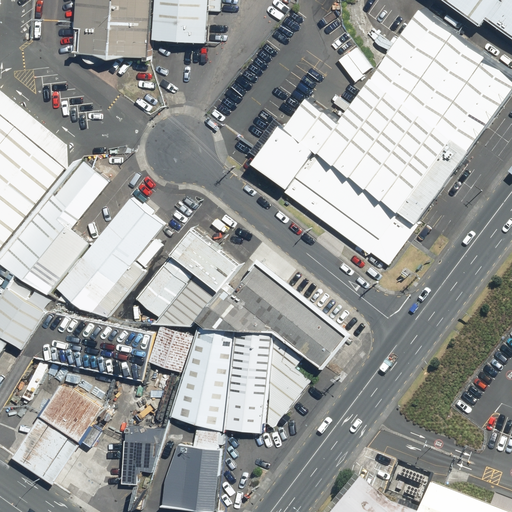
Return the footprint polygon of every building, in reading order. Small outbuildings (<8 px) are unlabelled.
[(209,0),(82,0),(79,55),(148,58),(149,39),(207,42),(209,0)] [(511,0),(459,0),(511,36),(511,0)] [(511,70),(424,8),(343,120),(311,97),(290,126),(284,125),(258,161),(294,186),(290,191),(391,263),(511,95),(511,70)] [(0,255),(0,256),(74,166),(75,142),(6,86),(0,86),(0,255)] [(84,159),(0,259),(50,293),(91,242),(73,227),(111,181),(84,159)] [(135,196),(59,287),(83,306),(109,315),(147,272),(135,262),(167,223),(135,196)] [(244,265),(197,227),(177,252),(199,269),(201,271),(223,289),(224,289),(244,265)] [(199,269),(177,252),(140,298),(162,315),(199,269)] [(352,333),(262,260),(235,292),(326,365),(352,333)] [(223,289),(201,271),(159,322),(193,324),(223,289)] [(14,285),(0,305),(0,359),(14,339),(27,347),(144,375),(154,334),(52,309),(14,285)] [(210,326),(277,330),(277,328),(227,287),(200,318),(210,326)] [(196,335),(163,324),(151,360),(184,371),(196,335)] [(201,326),(175,416),(228,430),(238,328),(201,326)] [(276,331),(238,328),(228,427),(266,431),(267,421),(276,331)] [(267,421),(275,426),(312,380),(297,366),(306,355),(276,331),(267,421)] [(78,386),(66,383),(18,454),(57,480),(107,406),(78,386)] [(126,439),(123,483),(139,484),(142,440),(126,439)] [(168,479),(166,503),(217,509),(224,447),(183,442),(168,479)] [(409,511),(396,507),(362,475),(332,511),(409,511)] [(503,511),(430,487),(421,511),(503,511)]
